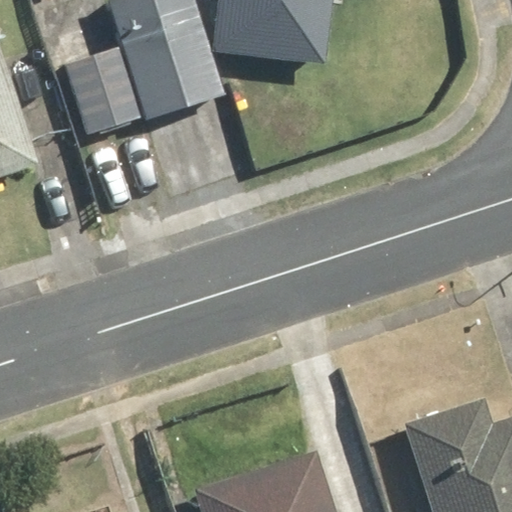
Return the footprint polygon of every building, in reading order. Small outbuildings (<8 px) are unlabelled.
[(117,43),(55,67),(83,141),(213,91),(178,0),(124,0),(104,8),(117,43)] [(219,0),(210,69),(317,84),(328,0),(219,0)] [(0,51),(0,175),(38,166),(0,51)] [(484,404),(397,435),(420,511),(511,511),(511,419),(491,426),(484,404)] [(324,511),(309,461),(182,500),(186,511),(324,511)]
